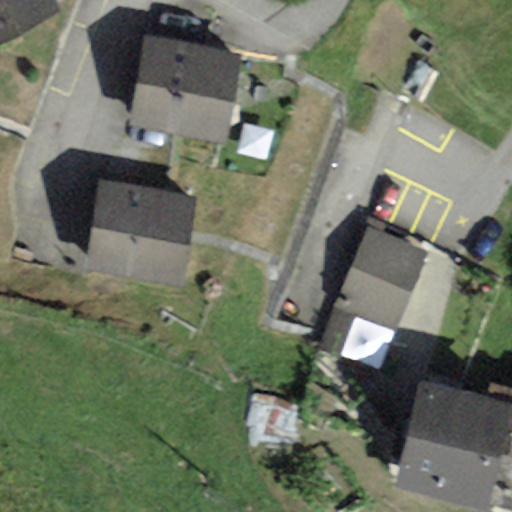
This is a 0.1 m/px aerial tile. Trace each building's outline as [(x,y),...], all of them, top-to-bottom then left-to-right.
[(0,0),(0,43),(58,13),(51,0),(0,0)] [(129,130),(224,145),(238,56),(143,41),(129,130)] [(197,200),(97,184),(82,273),(182,290),(197,200)] [(333,305),(394,328),(424,249),(362,226),(333,305)] [(482,401),(511,408),(511,390),(488,384),(482,401)] [(392,490),(472,511),(485,511),(487,505),(511,511),(511,408),(482,401),(421,385),(392,490)]
